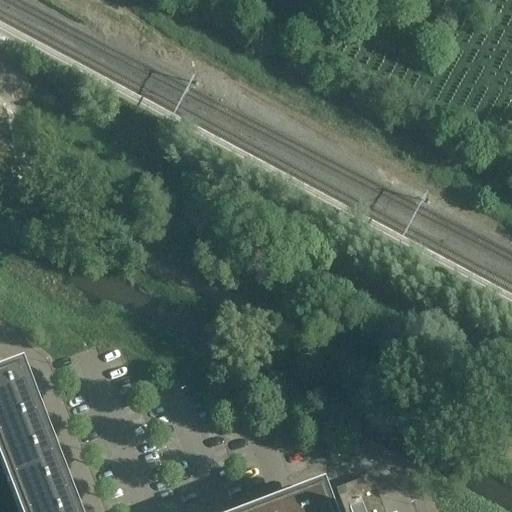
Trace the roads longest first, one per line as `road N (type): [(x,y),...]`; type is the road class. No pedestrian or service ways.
road 1 (residential): [(405,511),(392,476),(369,463),(239,511)]
road 2 (residential): [(95,511),(40,372),(0,339)]
